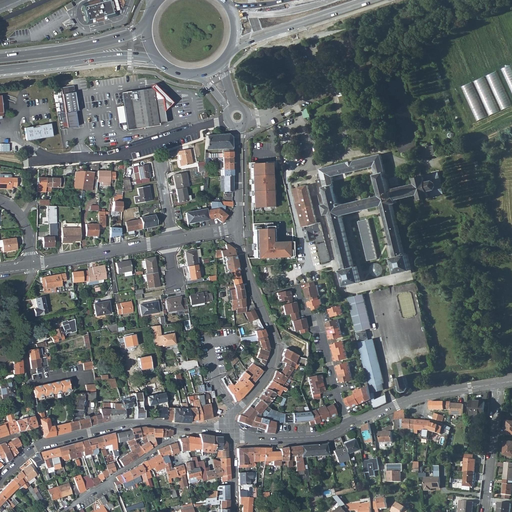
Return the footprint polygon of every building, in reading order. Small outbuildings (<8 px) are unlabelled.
[(111,0),(104,0),(88,5),(83,7),(84,12),(83,12),(83,13),(83,14),(84,14),(85,14),(87,20),(91,19),(92,20),(115,14),(111,0)] [(511,64),(502,68),(507,79),(511,77),(511,64)] [(64,108),(76,105),(73,86),(61,88),(64,108)] [(137,91),(124,93),(130,130),(161,125),(161,123),(168,121),(167,110),(165,97),(164,92),(159,87),(158,87),(150,89),(137,91)] [(77,111),(76,105),(64,108),(65,112),(66,119),(67,126),(67,127),(77,126),(74,111),(77,111)] [(26,127),(27,140),(53,137),(52,124),(41,125),(41,127),(34,127),(34,126),(26,127)] [(209,154),(209,158),(219,157),(222,157),(231,157),(231,148),(231,137),(227,134),(206,135),(205,137),(205,139),(205,149),(221,149),(221,153),(209,154)] [(418,148),(417,141),(398,145),(399,152),(418,148)] [(435,145),(422,148),(424,157),(436,155),(435,145)] [(178,155),(179,160),(180,166),(192,164),(190,149),(177,151),(178,155)] [(337,238),(344,268),(342,268),(342,269),(341,270),(345,285),(361,281),(357,266),(354,266),(342,215),(383,205),(389,229),(395,257),(392,257),(396,273),(412,269),(408,253),(407,254),(406,252),(405,252),(396,213),(403,211),(400,198),(401,198),(402,198),(401,197),(405,196),(405,197),(407,197),(406,196),(410,195),(410,196),(411,196),(411,195),(415,194),(416,195),(417,195),(417,194),(419,193),(420,198),(419,198),(420,199),(421,200),(422,200),(421,199),(430,197),(430,198),(431,197),(432,196),(445,193),(440,172),(427,175),(427,174),(426,174),(425,174),(425,175),(416,177),(416,176),(415,176),(415,177),(415,178),(417,183),(414,183),(414,182),(413,182),(413,183),(409,184),(409,183),(408,184),(408,185),(404,186),(404,185),(403,185),(403,186),(399,187),(399,186),(398,186),(398,187),(395,188),(395,187),(394,187),(394,189),(394,190),(391,191),(391,190),(390,191),(386,172),(385,172),(381,154),(321,169),(323,178),(318,179),(323,201),(326,215),(332,239),(337,238)] [(147,164),(138,166),(139,172),(136,173),(137,179),(140,179),(140,180),(149,178),(147,164)] [(273,164),(251,164),(252,209),(274,208),(273,164)] [(76,170),(73,189),(82,189),(85,171),(76,170)] [(94,173),(85,171),(82,189),(91,190),(94,173)] [(97,183),(110,183),(110,180),(110,173),(110,172),(98,172),(97,183)] [(173,175),(175,189),(185,187),(188,187),(186,173),(173,175)] [(227,192),(232,192),(232,176),(222,176),(223,192),(223,194),(227,194),(227,192)] [(47,178),(38,177),(37,190),(46,191),(46,187),(47,178)] [(17,178),(0,178),(0,188),(12,189),(12,187),(16,187),(17,178)] [(64,179),(51,178),(51,187),(63,188),(64,179)] [(304,227),(307,240),(317,237),(320,252),(327,250),(321,222),(317,223),(308,185),(294,189),(297,203),(303,202),(309,226),(304,227)] [(148,186),(137,188),(138,195),(133,196),(135,203),(151,200),(148,186)] [(186,196),(185,187),(175,189),(178,202),(190,200),(189,196),(186,196)] [(121,212),(121,210),(122,193),(120,193),(120,195),(115,194),(115,196),(113,196),(112,211),(121,212)] [(204,210),(206,219),(213,218),(219,223),(224,216),(222,214),(223,206),(222,205),(219,201),(209,201),(209,209),(204,210)] [(303,227),(304,227),(309,226),(303,202),(297,203),(303,227)] [(49,224),(57,223),(57,206),(48,206),(49,224)] [(204,209),(183,213),(185,224),(198,222),(198,221),(206,219),(204,210),(204,209)] [(155,215),(140,218),(140,219),(142,229),(157,226),(155,215)] [(133,230),(142,229),(140,219),(125,222),(127,231),(128,231),(129,234),(134,234),(133,230)] [(57,237),(57,223),(49,224),(50,237),(42,237),(42,247),(53,246),(53,237),(57,237)] [(85,236),(98,236),(98,233),(98,231),(98,227),(98,224),(85,224),(85,236)] [(80,227),(63,228),(63,233),(61,235),(61,243),(68,243),(68,241),(72,240),(80,240),(80,227)] [(110,227),(110,237),(122,235),(122,228),(110,227)] [(268,229),(251,229),(252,259),(285,258),(284,242),(268,242),(268,229)] [(16,239),(0,240),(0,247),(3,247),(4,252),(18,250),(16,239)] [(185,257),(187,266),(197,265),(198,265),(197,257),(200,257),(199,249),(186,252),(184,252),(185,257)] [(216,250),(216,257),(221,257),(223,256),(234,255),(234,249),(220,251),(220,250),(216,250)] [(330,261),(327,250),(320,252),(323,263),(330,261)] [(223,256),(228,273),(231,272),(238,270),(234,255),(223,256)] [(146,269),(147,274),(157,272),(154,257),(144,259),(145,261),(142,261),(143,269),(146,269)] [(129,260),(115,263),(117,274),(131,271),(129,260)] [(373,264),(371,266),(371,268),(371,269),(371,270),(371,272),(372,274),(374,275),(377,276),(379,276),(381,275),(383,273),(384,272),(384,269),(384,267),(383,265),(381,264),(379,263),(378,262),(377,262),(376,262),(375,263),(373,264)] [(98,281),(98,283),(101,283),(102,283),(102,282),(103,282),(103,281),(103,280),(106,279),(104,265),(91,268),(92,268),(88,269),(88,271),(88,281),(88,282),(98,281)] [(200,279),(197,265),(187,266),(190,280),(200,279)] [(238,270),(231,272),(234,285),(242,283),(239,273),(242,272),(242,270),(240,270),(238,270)] [(72,283),(88,281),(88,271),(71,273),(72,283)] [(159,287),(157,272),(147,274),(145,274),(148,289),(159,287)] [(64,273),(43,277),(45,289),(61,286),(60,282),(65,281),(64,273)] [(310,283),(307,283),(308,287),(305,288),(307,298),(310,297),(311,301),(308,301),(309,307),(311,307),(312,310),(322,308),(321,304),(324,304),(322,298),(320,299),(319,295),(322,295),(319,284),(317,285),(316,281),(314,282),(310,283)] [(230,290),(232,300),(244,298),(242,283),(234,285),(228,286),(227,287),(228,289),(234,288),(235,289),(230,290)] [(297,312),(295,302),(292,302),(290,295),(289,291),(285,292),(283,292),(276,294),(277,301),(284,299),(285,304),(282,304),(285,315),(290,314),(294,331),(299,330),(300,334),(308,332),(304,318),(299,319),(297,312)] [(206,292),(189,295),(191,305),(204,302),(212,301),(210,293),(206,293),(206,292)] [(363,294),(348,298),(356,332),(371,328),(363,294)] [(43,297),(31,300),(34,316),(47,314),(43,297)] [(181,297),(165,300),(168,312),(183,309),(181,297)] [(232,304),(231,304),(231,311),(233,311),(233,310),(235,310),(235,308),(236,308),(237,313),(245,312),(245,313),(249,322),(252,321),(258,319),(254,309),(255,309),(254,304),(248,306),(248,312),(246,312),(244,298),(232,300),(232,301),(232,304)] [(108,301),(93,304),(95,316),(110,314),(108,301)] [(131,301),(116,304),(118,315),(132,312),(131,301)] [(157,301),(139,305),(141,316),(158,313),(157,301)] [(342,304),(335,306),(333,307),(329,308),(331,317),(344,314),(342,304)] [(61,330),(63,335),(66,335),(66,333),(71,331),(71,332),(76,331),(75,319),(68,321),(67,320),(61,322),(64,329),(61,330)] [(248,338),(241,337),(241,342),(248,342),(253,341),(259,341),(267,340),(261,325),(258,319),(252,321),(255,335),(248,337),(248,338)] [(343,337),(338,319),(332,320),(330,321),(326,322),(326,323),(330,339),(334,338),(336,338),(343,337)] [(98,327),(99,330),(107,328),(111,333),(115,333),(117,332),(116,328),(115,323),(98,327)] [(52,337),(55,342),(64,339),(63,335),(61,330),(60,327),(55,329),(57,333),(57,335),(55,335),(52,337)] [(362,332),(357,334),(362,357),(368,382),(369,386),(383,383),(384,383),(374,339),(368,340),(366,332),(362,332)] [(173,333),(160,335),(162,346),(175,344),(173,333)] [(260,362),(264,365),(266,357),(269,351),(269,347),(267,340),(259,341),(260,342),(261,348),(259,348),(257,358),(261,359),(260,362)] [(348,358),(343,340),(337,342),(336,343),(331,344),(333,353),(335,360),(340,359),(341,360),(348,358)] [(42,348),(37,349),(34,350),(28,351),(29,360),(45,357),(46,357),(46,355),(43,356),(42,348)] [(298,355),(286,349),(285,348),(282,355),(283,357),(294,362),(298,355)] [(45,359),(45,357),(29,360),(31,369),(35,368),(36,374),(48,371),(46,366),(51,366),(49,358),(45,359)] [(281,371),(280,371),(278,370),(277,372),(287,378),(293,368),(295,363),(294,362),(283,357),(281,361),(285,363),(284,365),(285,365),(281,371)] [(13,360),(14,374),(19,374),(23,373),(22,360),(13,360)] [(255,361),(245,370),(244,372),(248,376),(246,379),(252,385),(263,371),(262,371),(263,367),(255,361)] [(336,365),(340,382),(345,381),(346,382),(353,380),(348,361),(342,363),(340,364),(336,365)] [(93,369),(91,362),(83,363),(84,370),(93,369)] [(237,376),(234,371),(234,370),(226,375),(227,378),(231,383),(233,386),(241,399),(244,395),(248,390),(252,385),(246,379),(248,376),(244,372),(240,375),(241,375),(239,377),(237,380),(236,381),(234,378),(237,376)] [(290,380),(287,378),(277,372),(275,370),(274,377),(271,381),(285,388),(288,383),(290,380)] [(324,391),(320,375),(316,376),(314,375),(308,377),(313,398),(319,397),(319,394),(320,392),(324,391)] [(405,376),(398,378),(398,377),(397,377),(398,378),(396,378),(396,379),(397,379),(399,385),(398,385),(398,386),(399,386),(400,389),(399,390),(400,390),(402,391),(402,392),(403,392),(403,391),(406,390),(406,391),(407,391),(407,390),(409,388),(410,387),(409,387),(408,384),(409,384),(408,383),(406,377),(407,376),(406,376),(406,375),(405,376)] [(111,388),(117,387),(114,378),(106,379),(107,382),(109,382),(111,388)] [(37,387),(33,388),(34,394),(35,398),(70,391),(68,381),(64,381),(56,383),(44,385),(37,387)] [(284,391),(286,389),(285,388),(271,381),(265,388),(275,394),(278,396),(281,390),(284,391)] [(16,397),(13,382),(0,383),(0,387),(2,399),(16,397)] [(352,407),(372,398),(371,393),(385,390),(383,383),(369,386),(368,382),(365,383),(366,385),(358,389),(357,387),(353,389),(355,393),(344,398),(347,406),(351,404),(352,407)] [(228,385),(226,387),(235,400),(235,401),(236,402),(236,403),(241,399),(233,386),(231,383),(228,385)] [(96,392),(95,384),(86,385),(87,393),(95,392),(96,392)] [(266,405),(275,394),(265,388),(257,398),(266,405)] [(124,408),(134,406),(134,401),(133,394),(132,393),(128,394),(129,398),(120,400),(122,404),(124,408)] [(163,408),(162,418),(163,419),(166,419),(167,408),(166,404),(166,402),(164,393),(146,397),(148,406),(157,404),(157,406),(161,405),(161,408),(163,408)] [(82,414),(82,394),(79,394),(76,394),(73,394),(72,416),(72,419),(72,422),(72,423),(79,421),(79,429),(90,426),(88,418),(88,416),(86,415),(84,416),(83,413),(82,414)] [(387,394),(373,401),(374,407),(374,408),(388,402),(387,394)] [(211,408),(210,404),(204,405),(203,399),(203,395),(193,396),(193,400),(198,400),(199,407),(202,421),(212,418),(211,408)] [(194,405),(194,406),(194,407),(195,408),(197,420),(196,420),(196,422),(202,421),(199,407),(198,400),(193,400),(193,396),(188,396),(189,403),(192,402),(193,402),(193,405),(194,405)] [(266,420),(275,423),(283,423),(293,423),(306,420),(308,420),(312,419),(309,411),(308,411),(282,414),(271,409),(266,405),(257,398),(256,398),(245,410),(258,417),(266,420)] [(141,400),(134,401),(134,406),(134,410),(134,418),(144,418),(144,409),(143,409),(141,400)] [(434,400),(430,400),(430,410),(452,410),(452,403),(452,402),(434,402),(434,400)] [(486,403),(472,401),(470,416),(484,418),(486,403)] [(314,424),(336,414),(334,412),(338,410),(335,402),(324,407),(323,405),(309,411),(312,419),(314,423),(314,424)] [(101,415),(102,423),(124,417),(125,411),(124,408),(122,404),(115,403),(103,403),(103,409),(100,409),(101,415)] [(452,410),(451,414),(464,416),(465,404),(452,403),(452,410)] [(189,419),(196,420),(197,420),(195,408),(194,407),(188,408),(188,409),(189,413),(189,419)] [(171,408),(167,408),(166,419),(172,420),(172,422),(180,422),(180,408),(171,408)] [(181,408),(180,408),(180,422),(190,423),(189,419),(189,413),(188,409),(187,409),(181,408)] [(266,424),(266,420),(258,417),(245,410),(243,408),(238,415),(239,415),(254,421),(257,422),(266,424)] [(406,419),(406,410),(395,410),(395,413),(395,421),(396,431),(416,433),(418,421),(415,420),(406,419)] [(70,423),(50,427),(48,420),(46,418),(44,419),(43,412),(38,413),(40,420),(44,438),(55,435),(70,431),(70,423)] [(7,421),(4,422),(5,425),(8,435),(18,431),(15,421),(14,419),(14,413),(6,415),(6,416),(7,421)] [(445,417),(434,413),(433,416),(432,419),(443,423),(445,417)] [(249,425),(258,428),(258,429),(265,430),(266,424),(257,422),(254,421),(239,415),(237,420),(237,421),(238,421),(238,422),(249,425)] [(95,416),(88,418),(90,426),(97,425),(95,416)] [(18,431),(37,426),(33,417),(15,421),(18,431)] [(424,419),(418,419),(418,421),(416,433),(419,433),(419,430),(423,430),(424,421),(425,421),(425,420),(424,419)] [(79,421),(72,423),(72,422),(70,423),(70,431),(79,429),(79,421)] [(432,422),(425,421),(424,421),(423,430),(423,434),(430,435),(430,430),(432,423),(432,422)] [(443,427),(432,423),(430,430),(430,435),(432,435),(432,431),(441,433),(443,427)] [(373,442),(370,424),(363,427),(366,443),(373,442)] [(443,432),(449,434),(451,428),(445,426),(443,432)] [(147,437),(145,427),(139,428),(141,438),(141,441),(147,439),(151,448),(155,445),(154,437),(147,437)] [(157,429),(147,428),(146,428),(145,427),(147,437),(154,437),(161,437),(161,429),(157,429)] [(134,440),(141,438),(139,428),(130,429),(131,431),(132,440),(134,440)] [(172,431),(168,430),(168,429),(161,429),(161,437),(172,436),(172,431)] [(131,431),(116,434),(118,443),(126,441),(132,440),(131,431)] [(385,433),(381,433),(381,443),(393,442),(393,432),(388,432),(385,432),(385,433)] [(114,457),(118,456),(113,433),(101,437),(102,439),(103,443),(105,449),(110,448),(114,457)] [(200,452),(211,453),(213,453),(213,450),(211,450),(212,437),(212,435),(204,434),(199,434),(199,438),(200,450),(200,452)] [(98,451),(100,451),(105,449),(103,443),(102,439),(101,437),(95,438),(98,451)] [(190,451),(200,450),(199,438),(185,437),(185,438),(188,451),(190,451)] [(216,455),(220,456),(220,450),(227,451),(227,444),(225,443),(221,442),(221,438),(220,437),(212,437),(211,450),(213,450),(216,451),(216,455)] [(16,438),(9,442),(14,449),(15,449),(20,445),(16,438)] [(92,456),(97,455),(98,451),(95,438),(87,440),(92,456)] [(181,452),(188,451),(185,438),(178,439),(181,452)] [(137,443),(143,454),(151,448),(147,439),(141,441),(137,443)] [(354,439),(342,444),(344,447),(346,454),(358,449),(354,439)] [(83,459),(90,457),(92,456),(87,440),(81,442),(83,451),(83,456),(82,456),(83,459)] [(0,443),(0,447),(5,456),(7,462),(12,458),(5,444),(4,442),(0,443)] [(9,442),(5,444),(12,458),(18,453),(15,449),(14,449),(9,442)] [(79,453),(83,451),(81,442),(73,444),(76,458),(77,458),(80,457),(79,453)] [(131,452),(134,451),(138,457),(143,454),(137,443),(136,444),(129,447),(129,448),(131,452)] [(172,454),(178,452),(175,443),(168,446),(170,455),(171,456),(173,456),(172,454)] [(74,459),(75,461),(78,459),(77,458),(76,458),(73,444),(65,446),(69,460),(74,459)] [(313,456),(327,455),(325,444),(316,445),(313,445),(313,450),(312,450),(312,452),(313,452),(313,456)] [(166,456),(170,455),(168,446),(168,445),(157,450),(159,455),(162,465),(165,464),(169,463),(166,456)] [(301,457),(313,456),(313,452),(312,452),(312,450),(313,450),(313,445),(300,446),(301,457)] [(65,460),(66,461),(67,464),(68,464),(69,463),(69,460),(65,446),(58,448),(59,456),(62,455),(64,461),(65,460)] [(296,471),(304,470),(302,464),(301,457),(300,446),(287,447),(287,455),(286,455),(287,466),(287,467),(291,467),(291,456),(295,456),(296,471)] [(279,449),(279,452),(269,451),(270,448),(264,448),(264,461),(277,461),(277,465),(280,465),(280,461),(284,461),(284,466),(287,466),(286,455),(287,455),(287,447),(279,449)] [(58,464),(61,463),(59,456),(58,448),(52,450),(40,453),(44,462),(49,480),(54,479),(49,468),(52,467),(53,470),(60,468),(58,464)] [(247,468),(247,462),(246,448),(237,448),(237,468),(247,468)] [(346,454),(344,448),(340,449),(340,448),(333,451),(334,453),(329,455),(330,457),(332,462),(337,460),(337,462),(343,460),(343,461),(348,459),(346,454)] [(126,455),(131,462),(138,457),(134,451),(131,452),(126,455)] [(39,465),(44,462),(40,453),(34,455),(31,459),(32,460),(35,464),(36,466),(36,467),(40,466),(39,465)] [(123,467),(131,462),(126,455),(118,459),(123,467)] [(146,462),(149,470),(153,468),(155,472),(162,469),(163,468),(162,465),(159,455),(146,462)] [(197,462),(195,458),(195,457),(190,458),(190,462),(193,469),(198,468),(201,478),(202,482),(206,481),(204,473),(213,470),(213,468),(210,469),(210,468),(208,468),(204,468),(202,461),(197,462)] [(220,462),(220,467),(229,466),(228,458),(220,458),(220,462)] [(378,458),(363,461),(365,473),(370,472),(371,477),(375,476),(375,471),(380,470),(378,458)] [(465,459),(464,472),(465,472),(463,490),(470,491),(470,487),(473,488),(476,460),(475,460),(466,459),(465,459)] [(108,460),(106,461),(104,461),(107,470),(109,476),(112,474),(120,468),(116,460),(110,464),(108,460)] [(213,461),(212,461),(213,468),(213,470),(218,468),(220,467),(220,462),(217,462),(215,461),(213,461)] [(147,471),(149,470),(146,462),(140,464),(140,465),(147,481),(147,482),(147,484),(150,483),(149,479),(150,478),(147,471)] [(190,462),(184,463),(186,471),(193,469),(190,462)] [(32,463),(20,472),(26,481),(27,482),(34,477),(38,474),(32,463)] [(403,464),(387,464),(388,482),(401,481),(401,471),(403,471),(403,464)] [(143,483),(147,481),(140,465),(128,471),(131,479),(141,475),(143,483)] [(173,470),(175,477),(177,483),(179,488),(187,486),(186,483),(184,474),(181,465),(172,469),(173,470)] [(220,467),(222,476),(230,474),(229,466),(220,467)] [(433,478),(425,478),(425,491),(431,491),(431,488),(433,488),(440,488),(440,477),(440,466),(433,466),(433,478)] [(206,481),(220,476),(222,476),(220,467),(218,468),(213,470),(204,473),(206,481)] [(198,479),(201,478),(198,468),(193,469),(186,471),(187,479),(196,476),(198,479)] [(101,470),(96,473),(97,477),(99,482),(104,479),(102,472),(101,470)] [(173,470),(170,470),(164,471),(165,473),(167,483),(170,483),(169,479),(175,477),(173,470)] [(132,490),(134,488),(132,481),(131,479),(128,471),(120,475),(124,483),(129,480),(130,484),(132,490)] [(25,482),(26,481),(20,472),(12,480),(17,487),(22,494),(26,492),(24,489),(28,487),(25,482)] [(248,472),(239,472),(239,479),(238,479),(238,485),(242,485),(249,484),(248,478),(251,478),(251,472),(248,472)] [(221,482),(230,480),(230,474),(222,476),(220,476),(221,482)] [(97,477),(91,480),(93,486),(94,488),(100,484),(99,482),(97,477)] [(85,489),(93,486),(91,480),(91,479),(82,481),(85,489)] [(504,495),(503,499),(511,500),(511,496),(511,495),(511,480),(504,479),(503,495),(504,495)] [(17,487),(12,480),(0,492),(0,494),(8,504),(12,508),(18,503),(14,498),(10,502),(6,499),(12,491),(17,487)] [(57,487),(61,498),(64,497),(66,496),(66,495),(68,495),(68,496),(72,494),(68,483),(57,487)] [(241,489),(238,489),(239,497),(252,498),(251,484),(249,484),(242,485),(242,488),(245,490),(241,490),(241,489)] [(229,500),(229,485),(221,486),(219,486),(217,486),(217,487),(216,488),(215,498),(215,501),(218,501),(229,500)] [(37,504),(40,502),(34,494),(30,487),(28,489),(37,504)] [(48,495),(52,501),(58,499),(61,498),(57,487),(47,491),(48,495)] [(37,492),(34,494),(40,502),(42,500),(37,492)] [(0,511),(8,504),(0,494),(0,511)] [(351,511),(346,505),(338,495),(336,496),(333,496),(342,507),(335,511),(334,511),(332,511),(351,511)] [(102,496),(98,498),(99,501),(102,505),(106,504),(102,496)] [(242,505),(241,511),(251,511),(250,511),(252,498),(239,497),(239,505),(242,505)] [(378,502),(374,502),(375,511),(378,511),(379,510),(387,509),(386,499),(377,500),(378,502)] [(229,500),(218,501),(218,504),(220,504),(219,509),(218,509),(217,511),(228,511),(229,509),(229,500)] [(462,511),(472,511),(474,503),(460,501),(459,510),(463,511),(462,511)] [(112,507),(109,502),(106,504),(102,505),(105,511),(107,511),(109,511),(108,509),(112,507)] [(359,511),(371,511),(371,503),(361,504),(361,503),(346,505),(351,511),(356,511),(360,511),(359,511)] [(511,511),(511,504),(499,503),(498,511),(511,511)]
